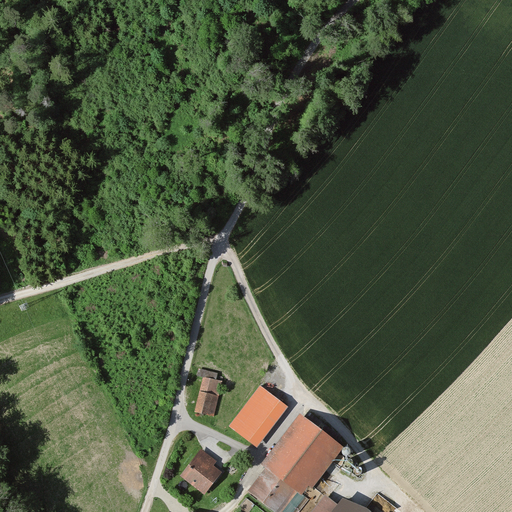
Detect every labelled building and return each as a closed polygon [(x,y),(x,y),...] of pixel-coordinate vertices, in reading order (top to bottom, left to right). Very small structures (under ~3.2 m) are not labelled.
[(195,381),(200,382),(192,415),(211,420),(216,398),(212,397),(217,376),(197,371),(195,381)] [(226,429),(253,450),(284,410),(257,389),(226,429)] [(340,451),(296,417),(257,466),(263,471),(246,493),(270,511),(280,511),(294,495),(297,498),(304,488),(308,491),(340,451)] [(213,463),(198,452),(177,478),(200,496),(217,475),(209,468),(213,463)] [(331,511),(335,508),(321,497),(308,511),(331,511)] [(358,511),(343,500),(334,511),(358,511)] [(380,511),(381,511),(396,511),(398,509),(388,501),(380,511)]
